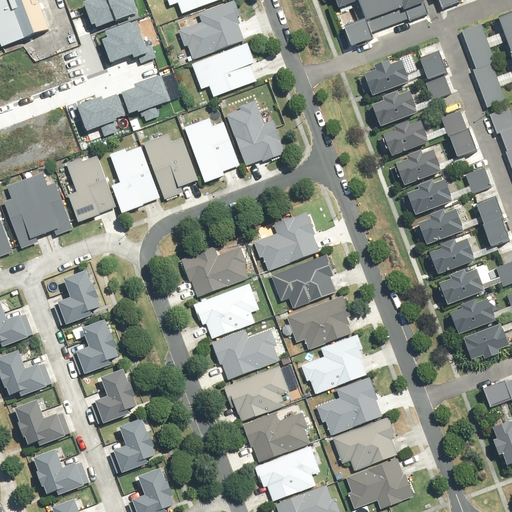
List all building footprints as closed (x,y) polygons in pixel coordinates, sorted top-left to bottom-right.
[(53,31),(41,0),(0,0),(0,30),(6,48),(53,31)] [(90,0),(86,2),(94,24),(97,22),(98,26),(117,19),(110,0),(90,0)] [(139,8),(136,0),(110,0),(117,19),(137,12),(135,8),(139,8)] [(169,0),(173,9),(181,6),(185,17),(228,0),(227,0),(169,0)] [(347,29),(354,49),(377,40),(374,33),(410,21),(411,23),(432,15),(429,5),(432,4),(430,0),(341,0),(344,8),(364,1),(371,20),(347,29)] [(243,25),(235,5),(201,18),(203,24),(180,33),(187,50),(191,48),(195,61),(245,43),(239,27),(243,25)] [(511,13),(500,17),(506,34),(489,40),(483,26),(465,32),(479,71),(476,72),(490,109),(509,102),(503,87),(511,83),(511,13)] [(103,38),(111,59),(133,52),(135,57),(139,56),(140,61),(158,55),(153,40),(147,42),(138,17),(106,28),(109,36),(103,38)] [(193,66),(202,91),(210,88),(214,98),(263,81),(252,46),(193,66)] [(370,77),(377,99),(415,86),(414,82),(430,76),(432,83),(450,76),(452,76),(444,53),(426,59),(431,71),(413,77),(408,65),(396,69),(395,65),(381,70),(382,73),(370,77)] [(58,103),(15,119),(10,105),(19,101),(8,70),(0,73),(0,128),(2,128),(12,154),(34,146),(27,128),(38,125),(41,133),(66,123),(58,103)] [(172,99),(164,76),(124,91),(131,112),(144,107),(149,120),(162,115),(158,104),(172,99)] [(379,109),(386,128),(424,115),(422,112),(445,103),(444,99),(456,95),(450,76),(432,83),(428,84),(434,101),(419,106),(415,93),(403,97),(402,94),(389,99),(391,105),(379,109)] [(120,92),(80,106),(88,129),(102,124),(106,135),(119,130),(115,118),(127,113),(120,92)] [(244,111),(228,117),(247,169),(286,155),(275,123),(265,126),(257,104),(243,109),(244,111)] [(385,137),(393,159),(431,145),(429,141),(447,135),(448,138),(454,136),(469,131),(461,110),(441,117),(445,130),(430,136),(425,123),(413,127),(411,124),(397,129),(398,132),(385,137)] [(511,116),(510,111),(493,118),(499,134),(503,132),(510,152),(507,153),(511,165),(511,116)] [(211,121),(186,131),(208,186),(228,178),(226,174),(242,168),(226,125),(215,130),(211,121)] [(400,165),(408,186),(446,173),(445,169),(467,162),(466,158),(482,153),(474,130),(469,131),(454,136),(461,158),(443,165),(439,152),(426,156),(425,152),(412,157),(413,160),(400,165)] [(160,133),(149,137),(151,144),(146,146),(167,204),(185,198),(182,190),(201,183),(185,139),(172,144),(170,137),(163,140),(160,133)] [(115,189),(125,215),(163,201),(143,150),(129,155),(128,153),(112,158),(123,186),(115,189)] [(120,211),(98,153),(68,165),(80,195),(71,198),(81,225),(120,211)] [(411,195),(419,216),(456,203),(455,199),(471,193),(472,196),(495,188),(487,167),(466,175),(471,188),(455,193),(450,181),(438,185),(437,182),(422,187),(423,190),(411,195)] [(38,240),(57,234),(59,240),(76,234),(59,184),(52,186),(49,176),(9,189),(14,203),(8,205),(23,252),(40,246),(38,240)] [(423,225),(431,247),(468,233),(466,230),(485,223),(486,227),(508,219),(499,197),(477,205),(482,218),(467,223),(463,211),(450,215),(449,212),(434,217),(435,221),(423,225)] [(0,261),(16,256),(0,209),(0,261)] [(275,270),(323,251),(309,215),(279,226),(282,236),(259,245),(264,260),(270,258),(275,270)] [(434,255),(442,276),(479,263),(478,259),(499,251),(498,247),(511,242),(511,231),(508,219),(486,227),(494,248),(478,254),(473,241),(461,245),(460,242),(445,247),(446,250),(434,255)] [(187,261),(202,297),(250,278),(245,266),(251,263),(245,249),(221,258),(217,249),(187,261)] [(338,280),(330,257),(273,277),(282,301),(293,298),(296,309),(338,294),(333,281),(338,280)] [(442,286),(450,307),(487,294),(485,290),(502,284),(503,287),(507,286),(511,284),(511,260),(496,266),(501,279),(486,284),(481,272),(469,276),(467,273),(453,278),(454,281),(442,286)] [(59,305),(67,325),(103,311),(88,271),(65,280),(73,299),(59,305)] [(254,285),(197,305),(204,327),(209,326),(213,339),(255,325),(251,314),(262,310),(254,285)] [(454,314),(462,336),(499,322),(498,319),(511,313),(511,293),(509,294),(511,303),(511,307),(498,313),(493,300),(481,305),(480,301),(465,307),(466,310),(454,314)] [(355,322),(348,299),(291,318),(299,343),(310,339),(314,350),(356,336),(351,323),(355,322)] [(4,302),(0,303),(0,346),(6,344),(7,348),(34,338),(26,316),(11,322),(4,302)] [(81,353),(89,373),(125,359),(109,319),(86,328),(94,348),(81,353)] [(511,324),(469,341),(477,360),(488,356),(490,361),(504,355),(502,351),(511,346),(511,342),(508,333),(511,331),(511,324)] [(216,343),(231,380),(279,360),(274,348),(280,346),(274,331),(250,341),(246,331),(216,343)] [(326,360),(304,367),(309,382),(314,381),(318,396),(370,379),(358,340),(323,351),(326,360)] [(22,352),(0,360),(14,398),(23,394),(25,398),(52,388),(44,366),(29,372),(22,352)] [(284,369),(227,389),(235,411),(239,410),(244,423),(285,409),(281,398),(293,394),(284,369)] [(99,407),(107,427),(143,413),(128,373),(105,382),(113,402),(99,407)] [(340,399),(318,406),(323,422),(328,420),(333,435),(384,418),(372,380),(338,391),(340,399)] [(511,381),(488,391),(495,410),(511,403),(511,381)] [(42,401),(20,409),(34,446),(43,443),(45,447),(72,437),(64,415),(49,421),(42,401)] [(248,427),(263,463),(311,444),(306,432),(312,430),(306,415),(282,424),(278,415),(248,427)] [(117,455),(124,475),(160,461),(145,421),(122,430),(130,450),(117,455)] [(399,444),(392,421),(335,441),(343,465),(354,462),(358,473),(400,458),(395,445),(399,444)] [(511,423),(499,429),(503,440),(497,442),(503,456),(507,455),(511,468),(511,423)] [(317,448),(260,468),(268,490),(272,489),(277,502),(318,488),(314,477),(325,473),(317,448)] [(59,451),(37,459),(51,497),(61,493),(62,497),(90,487),(81,465),(67,471),(59,451)] [(418,500),(404,461),(353,480),(357,491),(351,494),(357,510),(382,501),(386,511),(418,500)] [(138,503),(141,511),(174,511),(182,509),(166,469),(143,478),(151,498),(138,503)] [(330,487),(279,506),(281,511),(345,511),(340,497),(334,499),(330,487)] [(83,511),(79,500),(58,508),(58,511),(83,511)]
